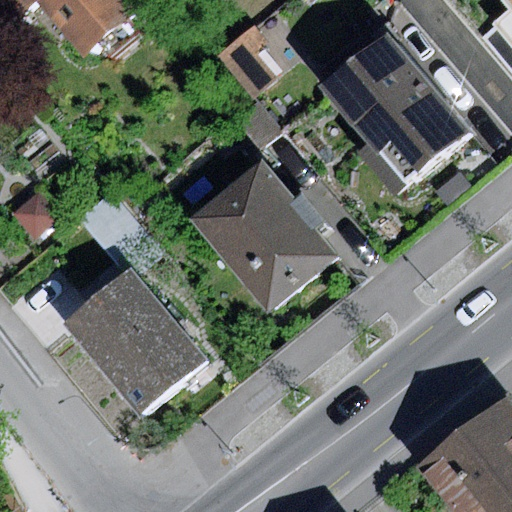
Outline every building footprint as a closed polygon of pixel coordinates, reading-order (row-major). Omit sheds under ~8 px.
[(85,59),(143,10),(134,0),(0,0),(0,12),(11,26),(37,4),(85,59)] [(253,26),(215,56),(250,100),(276,80),(259,57),(258,50),(267,44),(253,26)] [(382,148),(408,180),(464,134),(389,40),(325,90),(368,144),(376,153),(382,148)] [(257,104),(237,120),(260,149),(280,133),(257,104)] [(376,153),(368,144),(356,154),(390,194),(408,180),(382,148),(376,153)] [(211,233),(288,324),(353,268),(276,178),(211,233)] [(113,194),(86,216),(136,275),(162,253),(113,194)] [(38,196),(14,215),(33,240),(58,221),(38,196)] [(69,329),(142,415),(207,360),(134,274),(69,329)] [(511,511),(511,409),(425,478),(451,511),(511,511)]
